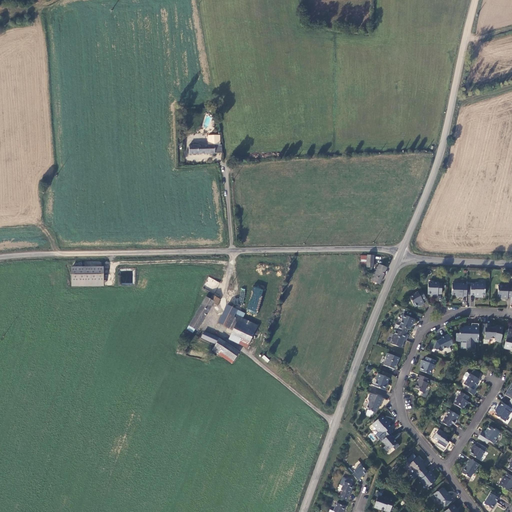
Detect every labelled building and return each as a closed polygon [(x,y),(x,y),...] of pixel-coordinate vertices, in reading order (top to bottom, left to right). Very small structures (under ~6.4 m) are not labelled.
[(216,145),(215,136),(205,136),(205,146),(216,145)] [(218,153),(219,145),(216,145),(205,146),(202,146),(202,154),(218,153)] [(185,154),(202,154),(202,146),(185,147),(185,154)] [(373,266),(371,272),(367,282),(374,285),(381,268),(373,266)] [(99,268),(68,268),(68,283),(99,282),(99,268)] [(216,290),(219,281),(208,277),(204,286),(216,290)] [(471,295),(475,295),(476,296),(477,297),(478,297),(479,297),(480,297),(481,297),(482,296),(483,295),(486,295),(486,284),(481,284),(479,282),(476,282),(476,284),(471,284),(471,295)] [(438,296),(438,294),(442,294),(443,284),(439,284),(439,283),(436,283),(434,284),(429,283),(429,294),(433,296),(438,296)] [(467,296),(468,285),(464,285),(464,284),(453,283),(452,295),(458,295),(458,297),(463,297),(463,296),(467,296)] [(508,296),(511,296),(511,286),(509,287),(509,285),(506,285),(505,286),(499,286),(499,297),(501,297),(503,299),(508,299),(508,296)] [(257,314),(263,289),(253,287),(247,311),(257,314)] [(427,299),(422,291),(419,293),(418,292),(416,293),(415,295),(410,298),(415,307),(420,306),(425,303),(424,301),(427,299)] [(205,300),(201,298),(182,330),(188,333),(190,330),(192,331),(208,304),(211,305),(214,300),(208,295),(205,300)] [(227,333),(245,342),(252,326),(236,318),(229,315),(232,310),(222,305),(214,323),(228,330),(227,333)] [(238,314),(232,310),(229,315),(236,318),(238,314)] [(413,324),(415,319),(403,315),(402,319),(402,321),(398,331),(407,334),(408,329),(410,330),(413,324)] [(479,342),(480,324),(472,324),(472,327),(467,327),(467,328),(464,328),(460,328),(460,334),(457,333),(456,340),(457,341),(467,341),(467,349),(475,349),(475,342),(479,342)] [(503,335),(502,334),(504,327),(500,326),(496,326),(496,328),(491,328),(491,324),(483,324),(483,332),(486,332),(485,339),(490,340),(491,338),(494,338),(497,341),(501,342),(503,335)] [(407,341),(409,335),(407,334),(398,331),(397,330),(395,335),(394,334),(392,339),(392,341),(391,344),(403,348),(405,344),(403,343),(404,340),(407,341)] [(214,339),(199,333),(197,338),(211,345),(214,339)] [(224,339),(242,348),(245,343),(245,342),(227,333),(224,339)] [(450,347),(451,345),(454,344),(449,334),(441,337),(442,339),(440,341),(439,340),(437,341),(437,342),(432,340),(430,347),(436,349),(441,351),(443,350),(444,349),(446,348),(448,348),(450,347)] [(234,352),(214,339),(211,345),(208,351),(213,354),(215,352),(228,361),(234,352)] [(395,369),(400,358),(388,353),(387,357),(388,359),(387,360),(386,360),(384,364),(385,365),(395,369)] [(425,361),(423,360),(421,365),(422,367),(420,370),(430,374),(432,369),(434,368),(435,365),(434,365),(436,361),(427,357),(425,361)] [(474,369),(471,374),(478,378),(482,373),(474,369)] [(390,378),(379,374),(376,379),(377,381),(375,386),(385,390),(388,385),(387,385),(390,378)] [(430,379),(418,374),(416,379),(419,380),(418,382),(417,383),(415,388),(419,389),(420,391),(423,392),(425,392),(430,379)] [(467,386),(465,390),(474,396),(477,392),(473,390),(475,386),(476,387),(479,382),(478,382),(480,379),(478,378),(471,374),(464,384),(467,386)] [(467,401),(469,397),(461,392),(454,404),(463,409),(468,401),(467,401)] [(371,417),(371,414),(373,415),(374,412),(375,412),(376,411),(378,407),(379,408),(380,405),(381,405),(384,398),(371,393),(370,396),(368,399),(368,401),(365,408),(367,409),(365,414),(371,417)] [(511,408),(508,406),(503,403),(501,406),(500,406),(499,406),(499,407),(498,407),(498,408),(497,408),(497,409),(496,410),(496,411),(497,411),(497,412),(495,415),(505,421),(508,416),(509,416),(511,413),(510,412),(511,409),(511,408)] [(454,424),(459,416),(450,410),(442,422),(450,427),(453,423),(454,424)] [(385,418),(384,418),(382,416),(373,424),(377,428),(377,430),(379,432),(380,431),(383,434),(392,427),(389,424),(389,423),(389,422),(389,421),(389,420),(388,420),(388,419),(387,419),(386,418),(385,418)] [(495,429),(490,426),(486,431),(487,431),(485,434),(482,432),(478,438),(488,444),(490,441),(494,444),(496,441),(496,440),(501,432),(496,428),(495,429)] [(439,429),(434,438),(438,441),(437,442),(442,445),(442,444),(446,447),(450,441),(446,439),(448,435),(439,429)] [(394,439),(395,438),(391,434),(383,441),(390,450),(393,447),(396,450),(401,447),(394,439)] [(470,454),(479,460),(482,455),(484,454),(485,452),(484,451),(486,448),(478,443),(476,446),(474,445),(471,449),(472,452),(470,454)] [(409,463),(416,457),(413,454),(406,460),(409,463)] [(418,475),(425,469),(426,468),(422,464),(422,463),(420,460),(421,459),(418,456),(410,463),(410,466),(414,471),(413,472),(417,476),(418,475)] [(478,469),(477,469),(480,465),(470,458),(467,463),(468,463),(466,467),(464,467),(463,470),(463,472),(462,473),(471,478),(473,474),(475,474),(478,469)] [(355,472),(352,474),(357,481),(361,478),(360,478),(364,475),(363,474),(366,471),(361,465),(354,471),(355,472)] [(430,473),(425,469),(418,475),(421,479),(421,480),(423,483),(425,483),(429,487),(436,481),(435,479),(435,476),(431,472),(430,473)] [(511,475),(508,473),(505,477),(504,476),(503,479),(502,481),(500,485),(510,491),(511,489),(511,475)] [(342,478),(339,485),(342,486),(341,490),(342,491),(339,498),(346,501),(350,494),(349,493),(353,486),(351,485),(353,481),(347,479),(343,478),(342,478)] [(440,504),(441,503),(444,507),(454,500),(451,496),(450,497),(447,493),(448,493),(444,488),(442,488),(439,490),(439,492),(437,491),(434,494),(438,499),(436,500),(440,504)] [(499,498),(491,493),(485,504),(493,509),(496,505),(495,505),(499,498)] [(378,496),(374,507),(381,510),(381,509),(388,511),(389,511),(394,500),(382,495),(381,498),(378,496)] [(337,503),(333,511),(335,511),(334,511),(342,511),(344,510),(343,510),(344,507),(337,503)]
